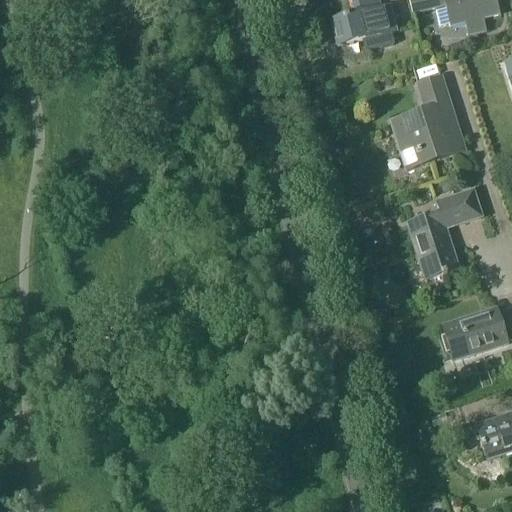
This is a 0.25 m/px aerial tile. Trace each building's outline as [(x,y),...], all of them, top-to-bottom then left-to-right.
[(409,0),(413,15),(445,7),(446,10),(435,13),(439,28),(450,26),(450,29),(467,25),(470,34),(487,30),(485,20),(499,17),(495,0),(409,0)] [(395,46),(392,34),(396,33),(390,8),(332,22),(339,47),(363,42),(366,53),(395,46)] [(463,43),(450,46),(452,55),(466,52),(463,43)] [(466,153),(443,79),(418,87),(426,112),(392,123),(401,153),(415,149),(421,167),(466,153)] [(448,182),(440,185),(443,195),(451,192),(448,182)] [(471,193),(437,204),(440,214),(406,225),(425,282),(459,271),(446,231),(465,224),(480,220),(471,193)] [(496,311),(442,328),(453,362),(506,346),(496,311)] [(511,415),(476,427),(464,431),(470,448),(480,445),(481,450),(482,449),(486,461),(511,453),(511,415)]
